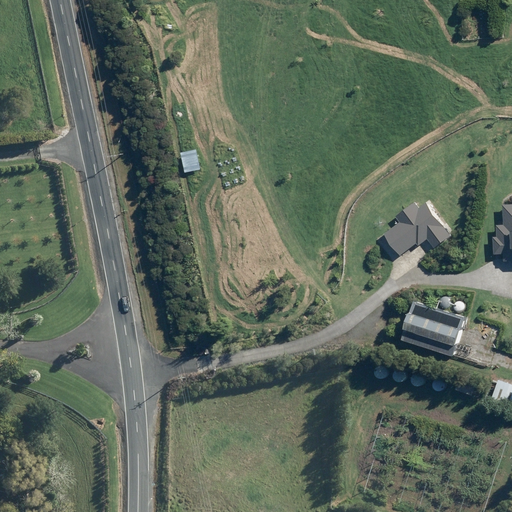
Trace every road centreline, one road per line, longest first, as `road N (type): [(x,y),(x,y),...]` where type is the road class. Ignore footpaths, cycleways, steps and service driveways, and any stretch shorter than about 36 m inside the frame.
road 1 (tertiary): [(135,511),(129,365),(60,0)]
road 2 (unknown): [(129,365),(0,346)]
